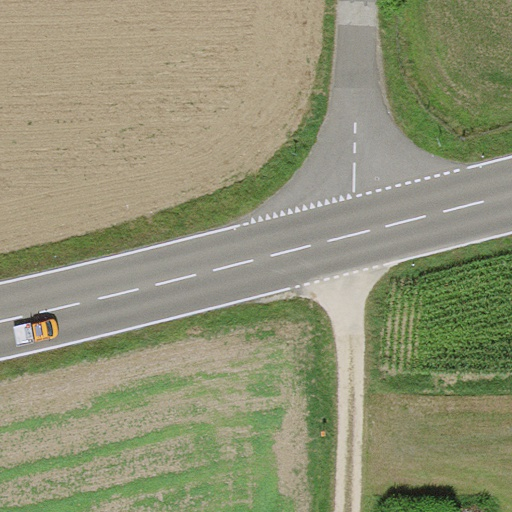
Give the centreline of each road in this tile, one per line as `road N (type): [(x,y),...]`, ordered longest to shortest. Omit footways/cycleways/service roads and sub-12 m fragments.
road 1 (primary): [(347,238),(0,311)]
road 2 (track): [(339,511),(347,238)]
road 3 (unclassified): [(347,238),(354,0)]
road 4 (primary): [(511,193),(347,238)]
